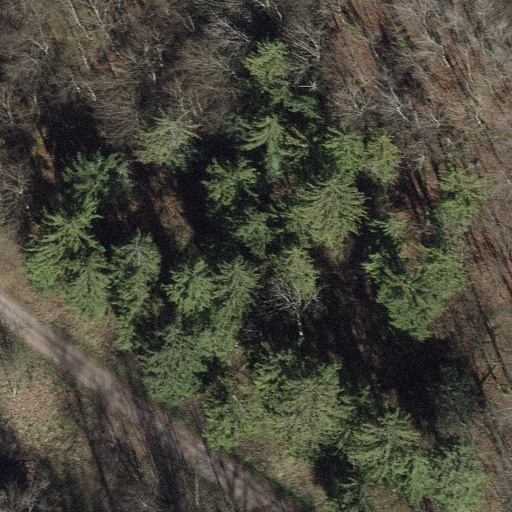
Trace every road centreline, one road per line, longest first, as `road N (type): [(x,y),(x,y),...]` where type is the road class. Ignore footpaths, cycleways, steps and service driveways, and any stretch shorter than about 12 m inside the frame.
road 1 (track): [(0,307),(280,511)]
road 2 (track): [(140,409),(78,511)]
